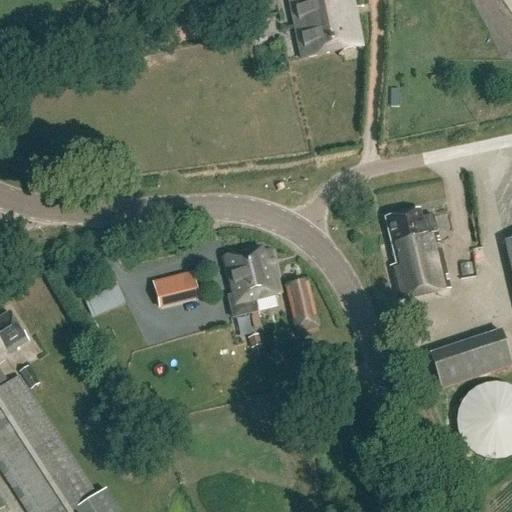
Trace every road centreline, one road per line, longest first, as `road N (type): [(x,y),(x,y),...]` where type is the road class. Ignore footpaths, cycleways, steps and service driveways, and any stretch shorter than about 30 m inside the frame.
road 1 (tertiary): [(434,511),(366,322),(323,252),(297,235)]
road 2 (tertiary): [(297,235),(239,210),(203,205),(77,214),(0,198)]
road 3 (unclassified): [(297,235),(340,180),(511,140)]
